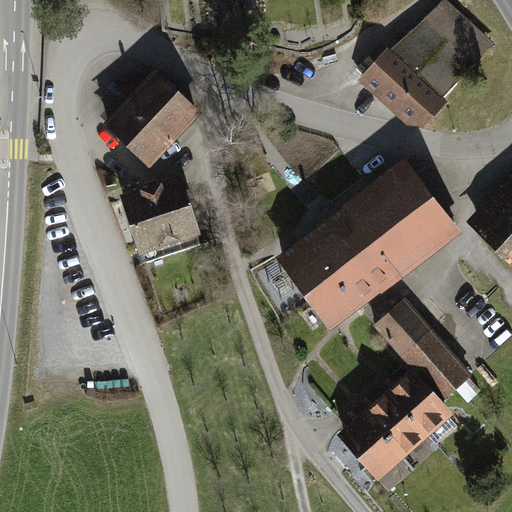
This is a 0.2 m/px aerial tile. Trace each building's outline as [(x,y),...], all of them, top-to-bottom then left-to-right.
[(489,47),(441,4),(390,51),(365,79),(417,126),(489,47)] [(196,110),(158,75),(110,126),(147,161),(196,110)] [(231,149),(244,180),(268,170),(255,139),(231,149)] [(409,166),(284,261),(315,302),(361,268),(358,263),(376,249),(371,242),(432,196),(409,166)] [(179,180),(125,198),(147,262),(200,244),(179,180)] [(361,268),(315,302),(330,322),(455,226),(432,196),(371,242),(376,249),(358,263),(361,268)] [(511,197),(481,229),(511,259),(511,197)] [(416,333),(395,309),(376,325),(442,399),(469,375),(429,330),(425,333),(421,329),(416,333)] [(411,373),(388,393),(425,434),(447,414),(411,373)] [(388,393),(366,412),(403,454),(425,434),(388,393)] [(366,412),(343,432),(380,474),(403,454),(366,412)]
